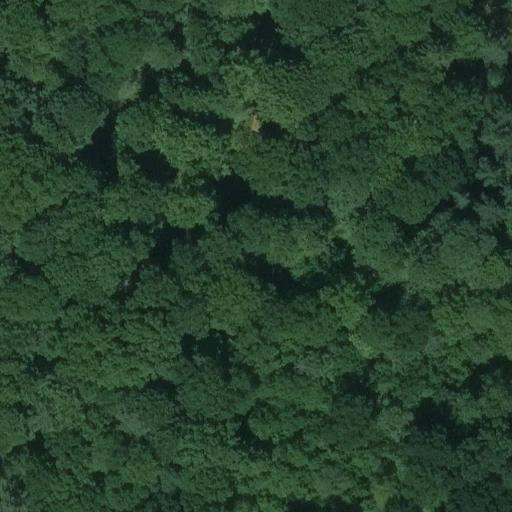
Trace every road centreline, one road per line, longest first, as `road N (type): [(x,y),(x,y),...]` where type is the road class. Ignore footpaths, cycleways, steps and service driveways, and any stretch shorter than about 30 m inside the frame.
road 1 (track): [(511,220),(0,139)]
road 2 (track): [(251,180),(223,511)]
road 3 (track): [(452,210),(487,0)]
